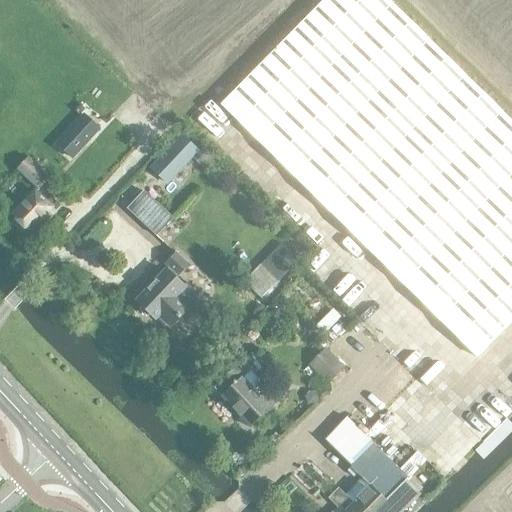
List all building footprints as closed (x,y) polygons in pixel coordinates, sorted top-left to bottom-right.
[(511,121),(388,0),(324,0),(221,105),(477,358),(511,322),(511,121)] [(84,114),(56,144),(72,160),(101,129),(84,114)] [(153,169),(168,183),(199,151),(183,137),(153,169)] [(49,177),(28,157),(18,169),(38,188),(49,177)] [(126,209),(157,236),(174,218),(144,190),(126,209)] [(50,197),(46,203),(34,192),(13,214),(33,231),(42,222),(44,224),(55,211),(60,205),(50,197)] [(243,283),(260,299),(298,260),(281,244),(243,283)] [(168,262),(160,255),(150,266),(161,276),(137,302),(155,319),(156,317),(168,329),(174,324),(177,327),(183,327),(189,320),(189,314),(185,311),(197,299),(176,279),(189,265),(177,253),(168,262)] [(201,369),(209,377),(234,354),(226,345),(201,369)] [(278,402),(250,372),(241,362),(214,386),(222,395),(221,397),(249,428),(278,402)] [(347,418),(325,440),(369,484),(384,499),(386,500),(389,496),(398,487),(399,487),(406,480),(426,460),(412,446),(394,464),(371,441),(347,418)] [(403,511),(421,495),(420,494),(414,488),(412,485),(406,480),(399,487),(398,487),(389,496),(386,500),(384,499),(369,484),(353,501),(338,486),(328,496),(340,508),(336,511),(403,511)]
